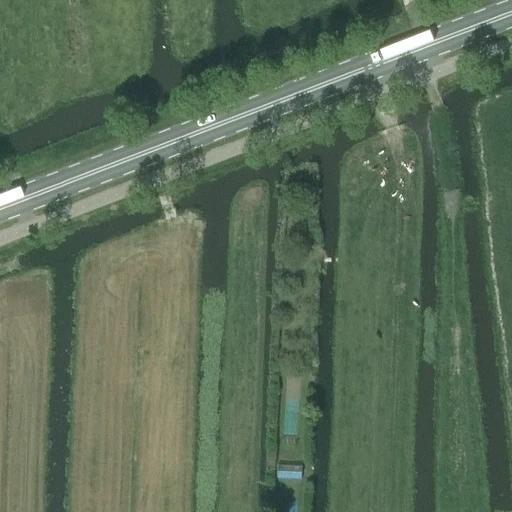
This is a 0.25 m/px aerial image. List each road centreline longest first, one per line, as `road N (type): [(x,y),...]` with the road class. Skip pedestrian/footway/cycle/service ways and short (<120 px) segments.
road 1 (primary): [(0,206),(511,14)]
road 2 (unclassified): [(0,227),(511,43)]
